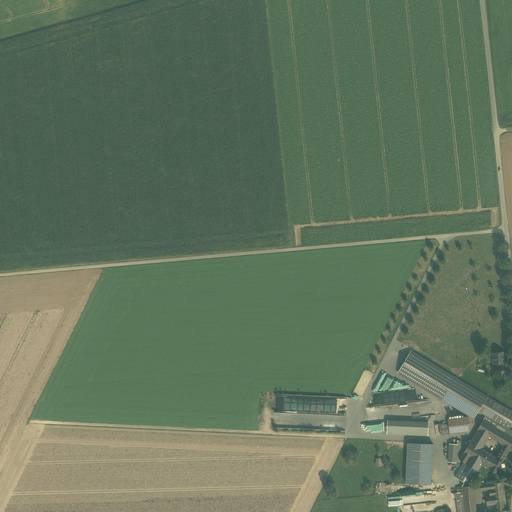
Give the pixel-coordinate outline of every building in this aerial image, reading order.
[(511,423),(511,408),(411,351),(397,374),(474,419),(478,412),(485,416),(508,429),(511,423)] [(504,352),(492,353),(492,359),(491,359),(492,365),(500,364),(500,367),(505,367),(504,352)] [(505,367),(500,367),(501,375),(509,374),(509,367),(505,367)] [(468,416),(447,419),(448,423),(449,434),(470,432),(468,416)] [(511,431),(508,429),(485,416),(483,420),(511,437),(511,431)] [(511,437),(483,420),(459,460),(463,463),(478,471),(482,465),(490,470),(495,473),(508,453),(511,445),(511,437)] [(428,436),(428,422),(387,421),(387,434),(428,436)] [(373,433),(383,433),(383,422),(373,422),(373,425),(369,425),(369,424),(361,424),(361,430),(367,430),(367,427),(373,427),(373,433)] [(448,423),(439,425),(440,436),(449,434),(448,423)] [(434,443),(407,442),(404,485),(432,486),(434,443)] [(458,444),(448,444),(447,463),(457,463),(458,444)] [(464,483),(461,487),(470,486),(478,471),(463,463),(455,477),(464,483)] [(461,487),(454,488),(457,511),(505,511),(503,490),(502,482),(470,486),(461,487)]
